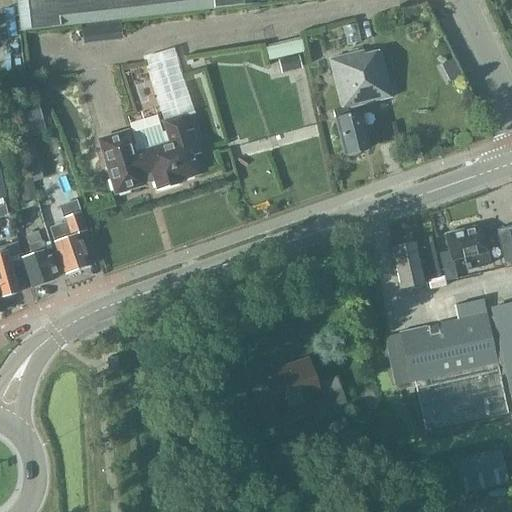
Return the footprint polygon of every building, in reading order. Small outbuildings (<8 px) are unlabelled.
[(16,0),(20,32),(252,5),(251,0),(16,0)] [(304,27),(269,36),(272,48),(307,40),(304,27)] [(358,106),(391,98),(380,51),(365,55),(364,52),(330,60),(342,110),(343,110),(345,118),(335,120),(344,155),(370,149),(361,114),(360,114),(358,106)] [(42,87),(20,92),(26,116),(48,111),(42,87)] [(127,132),(99,141),(115,194),(143,186),(142,182),(154,178),(158,192),(179,185),(178,181),(200,175),(194,156),(200,154),(192,130),(186,132),(181,117),(164,123),(166,132),(162,133),(160,125),(132,134),(136,145),(132,146),(127,132)] [(66,225),(50,231),(65,274),(68,273),(69,275),(79,272),(78,270),(89,266),(80,240),(89,237),(77,203),(60,208),(66,225)] [(467,271),(490,265),(487,252),(488,252),(481,226),(445,235),(449,252),(452,261),(453,261),(464,258),(467,271)] [(506,268),(511,266),(511,227),(497,231),(506,268)] [(51,274),(54,273),(48,254),(47,254),(43,242),(42,242),(39,233),(26,237),(29,247),(32,255),(22,259),(32,288),(53,281),(51,274)] [(428,281),(440,278),(431,238),(413,242),(413,245),(392,249),(400,289),(429,284),(428,281)] [(23,265),(22,259),(16,243),(0,247),(0,297),(19,293),(12,268),(23,265)] [(449,252),(439,254),(446,282),(457,279),(453,261),(452,261),(449,252)] [(386,338),(396,386),(414,382),(426,433),(508,415),(500,378),(506,376),(511,402),(511,305),(492,310),(494,318),(487,320),(481,291),(430,302),(435,326),(386,338)] [(110,370),(119,369),(118,359),(109,360),(110,370)] [(321,412),(345,403),(336,378),(316,385),(307,360),(260,377),(273,414),(317,399),(321,412)] [(459,494),(507,484),(500,452),(452,463),(459,494)]
